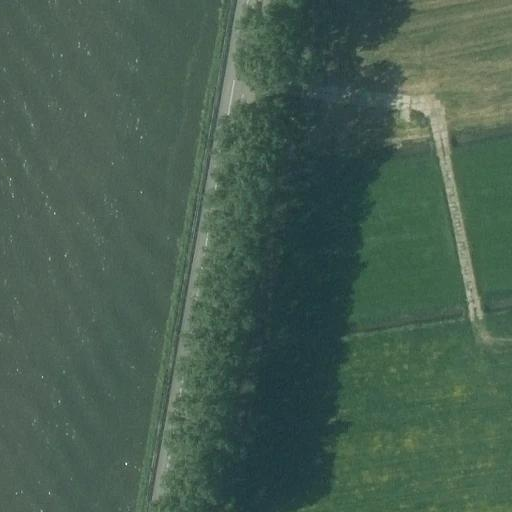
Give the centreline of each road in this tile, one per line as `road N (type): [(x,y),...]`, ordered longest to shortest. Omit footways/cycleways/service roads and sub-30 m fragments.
road 1 (tertiary): [(158,511),(251,0)]
road 2 (track): [(511,340),(476,323),(435,109),(235,86)]
